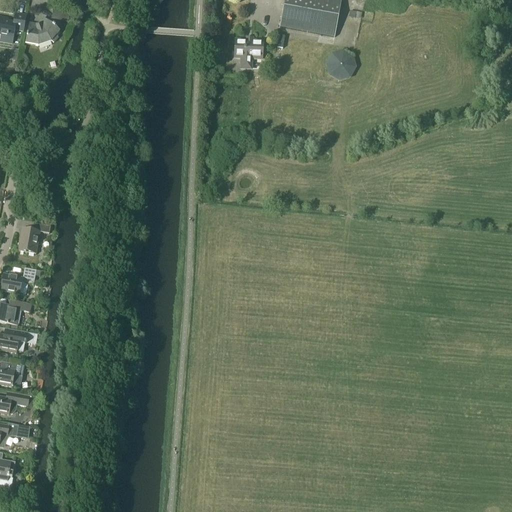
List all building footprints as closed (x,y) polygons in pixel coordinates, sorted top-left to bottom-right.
[(284,0),(279,29),(334,39),(341,0),(284,0)] [(25,45),(38,48),(51,43),(53,45),(58,39),(56,37),(59,33),(57,31),(65,21),(68,22),(70,14),(53,11),(52,19),(48,24),(44,20),(39,25),(39,26),(36,27),(36,26),(29,25),(25,45)] [(26,18),(15,16),(14,25),(4,23),(5,21),(5,20),(0,19),(0,37),(1,37),(0,43),(12,46),(14,32),(23,33),(26,18)] [(235,42),(235,60),(241,60),(241,70),(251,71),(251,61),(261,61),(262,43),(235,42)] [(22,230),(18,253),(36,256),(40,234),(48,235),(49,236),(51,228),(48,228),(34,225),(32,232),(22,230)] [(24,270),(23,280),(3,276),(0,291),(0,292),(20,297),(22,284),(34,287),(36,273),(24,270)] [(0,306),(0,325),(18,328),(21,313),(30,315),(31,306),(7,302),(6,308),(0,306)] [(23,355),(25,344),(26,344),(36,346),(38,337),(28,335),(16,333),(5,331),(4,337),(0,336),(0,352),(16,355),(16,353),(23,355)] [(0,370),(0,386),(11,389),(19,391),(23,368),(9,365),(8,372),(0,370)] [(6,400),(0,399),(0,415),(8,417),(9,415),(10,415),(12,415),(14,414),(15,412),(16,410),(17,408),(27,409),(29,399),(8,394),(6,400)] [(0,448),(3,449),(4,444),(8,438),(16,438),(27,440),(28,429),(9,425),(8,428),(0,426),(0,448)] [(0,482),(0,487),(13,489),(14,481),(9,480),(9,477),(10,472),(14,473),(15,464),(2,462),(3,456),(0,455),(0,482)]
